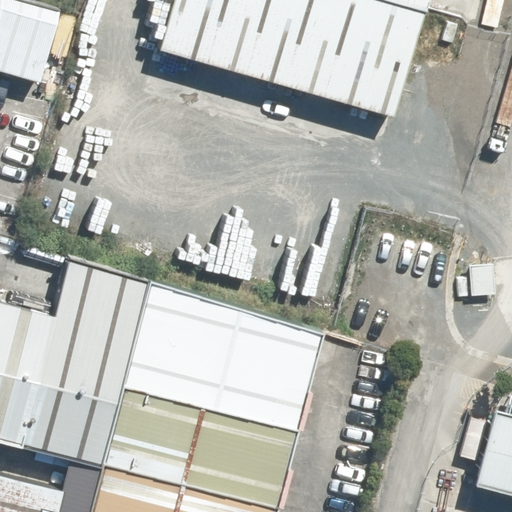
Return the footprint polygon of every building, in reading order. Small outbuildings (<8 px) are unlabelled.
[(56,7),(31,0),(0,0),(0,67),(35,78),(56,7)] [(422,0),(162,0),(149,44),(390,113),(422,0)] [(0,436),(93,460),(140,273),(62,253),(48,311),(0,298),(0,436)] [(273,511),(319,329),(140,273),(93,460),(79,511),(273,511)] [(511,414),(484,407),(465,480),(511,492),(511,414)] [(0,511),(53,511),(60,488),(0,472),(0,511)]
